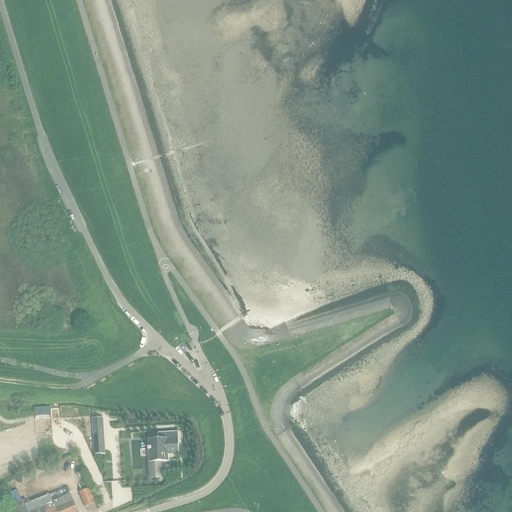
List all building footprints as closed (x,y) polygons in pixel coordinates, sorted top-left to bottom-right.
[(102,418),(92,418),(93,437),(104,436),(102,418)] [(167,454),(179,453),(178,447),(179,447),(178,431),(157,432),(157,439),(148,440),(149,448),(148,448),(150,477),(160,476),(160,481),(161,481),(160,471),(160,462),(168,461),(167,454)] [(105,454),(104,436),(93,437),(94,455),(105,454)] [(85,506),(95,502),(89,488),(79,492),(85,506)] [(74,511),(77,511),(70,494),(45,504),(46,507),(32,511),(74,511)]
